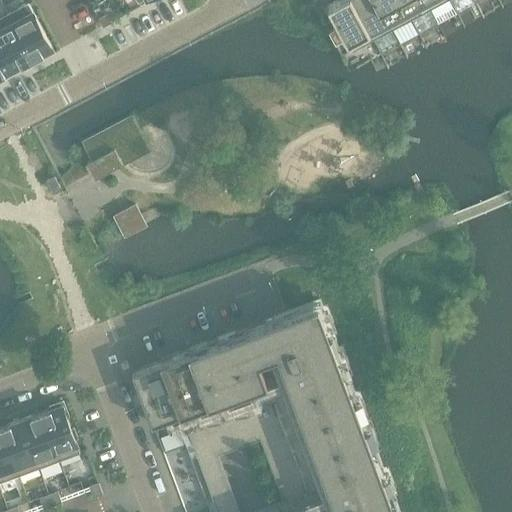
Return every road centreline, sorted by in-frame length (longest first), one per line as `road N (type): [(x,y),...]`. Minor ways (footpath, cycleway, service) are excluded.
road 1 (unknown): [(284,377),(311,456),(301,482),(285,493),(251,496),(226,472),(220,413),(235,394)]
road 2 (residential): [(0,130),(233,6)]
road 3 (residential): [(96,356),(119,331),(261,275)]
road 4 (residential): [(152,511),(96,356)]
